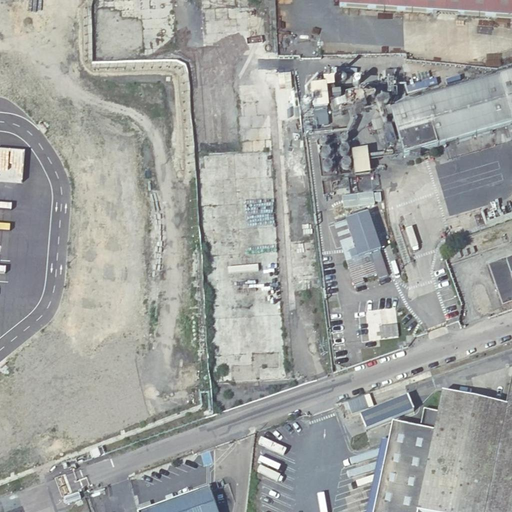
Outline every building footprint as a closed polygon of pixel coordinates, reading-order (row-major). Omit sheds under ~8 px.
[(511,19),(511,0),(340,0),(340,8),(448,16),(511,19)] [(280,102),(194,108),(211,385),(291,380),(290,366),(300,365),(295,293),(316,292),(302,70),(278,71),(280,102)] [(511,76),(499,80),(500,82),(511,126),(511,76)] [(511,126),(500,82),(391,113),(404,159),(409,157),(419,159),(421,154),(511,127),(511,126)] [(326,89),(310,91),(313,115),(329,113),(326,89)] [(340,154),(341,156),(342,157),(344,158),(345,158),(347,158),(348,157),(349,155),(350,153),(349,152),(348,150),(347,149),(345,149),(344,149),(342,150),(341,151),(340,153),(340,154)] [(367,150),(352,152),(355,177),(370,175),(367,150)] [(323,152),(322,154),(321,155),(321,157),(322,159),(323,160),(325,161),(327,161),(328,160),(330,159),(330,157),(331,156),(330,154),(329,152),(328,152),(326,151),(324,151),(323,152)] [(343,165),(342,166),(342,167),(343,169),(344,170),(345,171),(346,171),(347,171),(349,170),(350,169),(351,168),(351,166),(350,164),(348,163),(346,163),(344,163),(343,165)] [(324,167),(323,168),(323,170),(324,171),(325,173),(326,174),(328,174),(330,173),(331,172),(332,171),(332,169),(332,168),(331,166),(330,165),(328,164),(327,165),(325,165),(324,167)] [(356,202),(335,210),(337,217),(358,210),(356,202)] [(379,252),(380,252),(376,240),(367,213),(344,221),(354,251),(357,259),(379,252)] [(354,251),(344,221),(334,224),(344,254),(354,251)] [(387,276),(379,252),(357,259),(354,251),(344,254),(349,267),(348,267),(354,287),(363,284),(361,279),(375,274),(377,279),(387,276)] [(511,302),(511,279),(511,276),(511,275),(511,256),(488,265),(503,306),(511,302)] [(511,511),(511,378),(506,407),(441,394),(437,414),(416,511),(511,511)] [(349,403),(353,414),(374,406),(369,395),(349,403)] [(367,511),(366,511),(416,511),(437,414),(423,411),(419,430),(392,424),(388,442),(388,444),(381,446),(384,457),(378,459),(381,470),(375,472),(379,483),(372,486),(376,496),(369,499),(373,510),(367,511)] [(0,421),(0,476),(16,472),(2,421),(0,421)] [(142,511),(216,511),(208,489),(142,511)]
